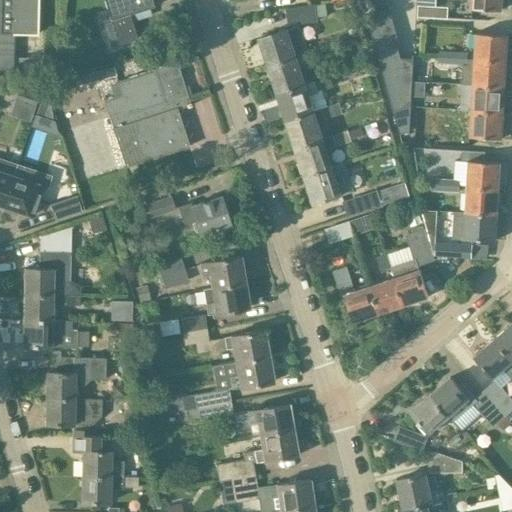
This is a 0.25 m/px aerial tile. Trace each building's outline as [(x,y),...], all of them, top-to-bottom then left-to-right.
[(0,0),(0,67),(12,68),(12,69),(33,69),(33,57),(12,56),(13,31),(17,31),(17,35),(21,36),(21,32),(37,32),(38,0),(0,0)] [(154,4),(152,0),(104,0),(110,17),(103,19),(111,46),(137,37),(129,12),(154,4)] [(387,0),(362,0),(365,9),(388,2),(387,0)] [(472,0),(472,8),(503,9),(503,0),(472,0)] [(388,2),(365,9),(368,20),(391,13),(388,2)] [(449,6),(418,4),(417,16),(448,18),(449,6)] [(314,5),(286,9),(288,24),(297,22),(299,22),(316,20),(314,5)] [(391,13),(368,20),(371,31),(394,25),(391,13)] [(286,24),(287,28),(260,37),(269,65),(307,53),(297,22),(288,24),(286,24)] [(394,25),(371,31),(374,42),(397,36),(394,25)] [(476,57),(507,59),(509,33),(477,31),(476,57)] [(397,36),(374,42),(377,54),(398,48),(401,47),(397,36)] [(398,48),(377,54),(380,64),(401,58),(398,48)] [(438,63),(453,64),(454,50),(439,49),(438,63)] [(463,64),(467,65),(468,52),(460,52),(460,50),(454,50),(453,64),(463,64)] [(307,53),(269,65),(278,93),(293,88),(306,84),(302,69),(312,66),(307,53)] [(401,58),(380,64),(384,75),(394,111),(411,107),(414,55),(413,55),(412,58),(401,58)] [(463,64),(462,84),(474,85),(474,83),(506,84),(507,59),(476,57),(476,59),(468,58),(467,65),(463,64)] [(121,94),(103,99),(108,114),(125,165),(189,144),(177,107),(191,103),(177,60),(155,67),(155,69),(117,81),(121,94)] [(334,86),(330,74),(313,79),(317,91),(334,86)] [(462,84),(460,111),(473,111),(473,108),(504,110),(506,84),(474,83),(474,85),(462,84)] [(293,88),(278,93),(287,119),(315,110),(306,84),(293,88)] [(49,102),(40,100),(32,121),(51,128),(53,121),(49,102)] [(327,119),(342,114),(338,103),(323,108),(327,119)] [(471,134),(503,136),(504,110),(473,108),(473,111),(471,134)] [(315,110),(287,119),(296,147),(324,138),(315,110)] [(324,138),(296,147),(306,175),(333,166),(328,149),(351,141),(351,140),(348,130),(334,135),(332,136),(324,138)] [(3,160),(0,158),(0,207),(2,208),(17,165),(3,160)] [(502,160),(470,158),(468,184),(501,186),(502,160)] [(333,166),(306,175),(315,203),(342,194),(353,190),(344,163),(333,166)] [(19,209),(32,213),(41,188),(46,189),(51,175),(17,165),(2,208),(17,213),(19,209)] [(431,190),(445,191),(446,180),(432,179),(431,190)] [(459,181),(446,180),(445,191),(459,192),(459,181)] [(499,212),(501,186),(468,184),(467,210),(499,212)] [(342,200),(347,216),(382,204),(377,188),(342,200)] [(55,220),(81,211),(76,195),(50,204),(55,220)] [(146,218),(175,209),(171,195),(141,205),(146,218)] [(230,221),(222,195),(193,205),(191,201),(178,205),(184,222),(196,218),(200,231),(230,221)] [(454,211),(452,238),(497,241),(497,239),(498,213),(466,211),(454,211)] [(355,235),(350,219),(324,228),(329,243),(355,235)] [(25,266),(24,292),(52,293),(52,294),(79,295),(80,287),(69,281),(70,228),(40,237),(39,251),(39,267),(25,266)] [(414,260),(416,259),(418,266),(434,260),(424,228),(405,234),(414,260)] [(441,255),(476,257),(476,245),(442,243),(441,255)] [(210,273),(212,287),(245,281),(241,255),(209,260),(208,262),(201,263),(202,274),(210,273)] [(156,266),(164,289),(188,281),(180,257),(156,266)] [(418,266),(416,259),(414,260),(392,267),(391,267),(392,269),(395,278),(403,304),(404,304),(428,296),(419,270),(418,266)] [(355,291),(347,265),(334,270),(340,290),(343,289),(344,294),(345,295),(355,291)] [(378,312),(380,312),(403,304),(395,278),(385,281),(371,286),(370,286),(378,312)] [(212,288),(203,289),(207,314),(215,313),(215,314),(218,313),(249,309),(249,307),(245,283),(212,288)] [(150,300),(147,285),(135,287),(139,302),(150,300)] [(355,291),(345,295),(353,321),(355,320),(378,312),(370,286),(355,291)] [(24,318),(52,319),(52,305),(79,305),(80,296),(52,294),(52,293),(24,292),(24,318)] [(179,319),(181,331),(206,327),(204,315),(179,319)] [(71,330),(71,320),(52,319),(24,318),(23,344),(51,344),(51,347),(77,348),(78,331),(71,330)] [(511,326),(496,339),(511,357),(511,326)] [(208,340),(206,327),(181,331),(184,344),(195,343),(209,341),(208,340)] [(209,341),(195,343),(197,352),(208,351),(209,352),(226,349),(232,348),(235,360),(235,362),(268,356),(268,354),(264,330),(230,336),(224,337),(224,338),(209,341)] [(131,359),(131,338),(119,338),(118,359),(131,359)] [(476,356),(494,378),(504,370),(511,379),(511,357),(496,339),(476,356)] [(46,371),(46,397),(74,397),(74,385),(84,386),(90,379),(104,380),(105,359),(74,358),(60,357),(60,351),(51,351),(51,371),(46,371)] [(237,375),(229,376),(231,388),(231,389),(240,387),(240,388),(273,382),(272,379),(268,356),(235,362),(237,372),(237,375)] [(452,377),(432,394),(454,420),(473,404),(493,427),(505,415),(483,390),(476,397),(463,382),(459,386),(452,377)] [(505,415),(511,409),(511,399),(509,396),(509,395),(496,379),(483,390),(505,415)] [(230,400),(228,388),(194,394),(196,407),(230,400)] [(454,421),(454,420),(432,394),(412,411),(431,433),(443,422),(445,425),(452,418),(454,421)] [(46,397),(45,422),(73,423),(73,425),(91,425),(101,417),(101,399),(74,398),(74,397),(46,397)] [(196,407),(196,408),(197,419),(198,421),(231,415),(231,414),(232,414),(230,400),(196,407)] [(231,415),(234,434),(249,431),(250,437),(261,435),(261,434),(294,428),(290,402),(256,408),(250,409),(250,411),(238,413),(232,414),(231,414),(231,415)] [(243,459),(244,463),(252,461),(265,459),(266,460),(299,455),(294,428),(261,434),(261,435),(263,448),(255,449),(255,450),(242,452),(243,459)] [(73,429),(73,449),(82,449),(82,474),(123,475),(123,460),(110,460),(110,448),(100,448),(100,435),(93,435),(83,435),(83,429),(73,429)] [(431,452),(439,452),(462,460),(465,450),(440,437),(429,436),(428,451),(431,452)] [(462,472),(462,461),(462,460),(439,452),(431,452),(428,451),(428,453),(428,472),(462,472)] [(230,479),(254,475),(252,462),(252,461),(244,463),(243,459),(215,464),(218,481),(230,479)] [(426,473),(398,480),(404,508),(432,502),(441,500),(438,489),(430,491),(426,473)] [(82,501),(110,501),(110,488),(122,488),(122,487),(137,488),(136,476),(123,475),(82,474),(82,501)] [(257,498),(258,498),(256,487),(254,475),(230,479),(234,502),(257,498)] [(256,487),(258,498),(257,498),(258,511),(260,511),(282,509),(282,508),(314,503),(310,477),(278,482),(277,482),(277,483),(262,485),(262,486),(256,487)] [(432,502),(404,508),(404,511),(450,511),(448,498),(441,500),(432,502)] [(315,511),(314,503),(282,508),(282,509),(282,511),(315,511)]
